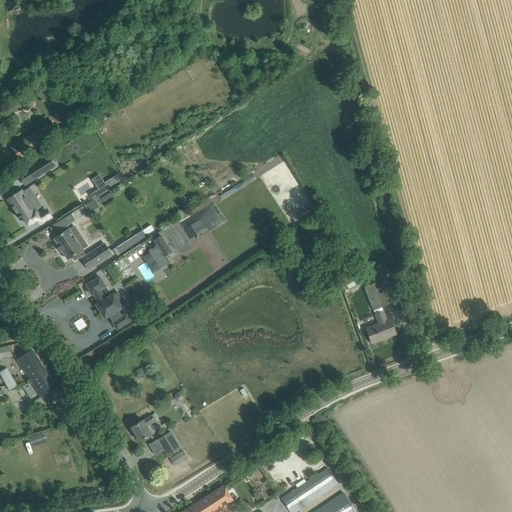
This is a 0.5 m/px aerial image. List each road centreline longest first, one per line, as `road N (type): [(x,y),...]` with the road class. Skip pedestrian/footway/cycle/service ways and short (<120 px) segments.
road 1 (tertiary): [(150,508),(334,394),(511,328)]
road 2 (track): [(423,358),(325,0)]
road 3 (tertiary): [(150,508),(0,269)]
